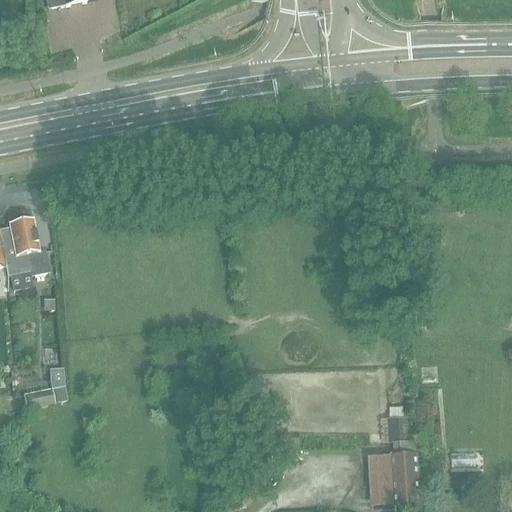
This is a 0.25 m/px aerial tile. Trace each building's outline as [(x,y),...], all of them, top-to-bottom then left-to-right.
[(46,0),(48,11),(65,8),(86,4),(85,0),(46,0)] [(11,231),(0,232),(0,238),(3,254),(8,278),(30,274),(31,279),(49,276),(45,255),(39,256),(33,223),(10,227),(11,231)] [(54,301),(43,301),(43,312),(54,312),(54,301)] [(54,407),(52,393),(24,398),(27,412),(54,407)] [(376,436),(385,436),(384,412),(375,412),(376,436)] [(415,444),(414,420),(389,421),(391,446),(415,444)] [(299,440),(288,440),(289,451),(299,451),(299,440)] [(395,509),(420,508),(417,457),(392,459),(395,509)]
